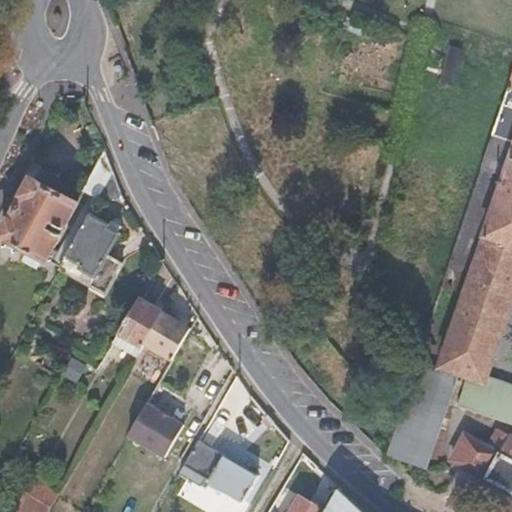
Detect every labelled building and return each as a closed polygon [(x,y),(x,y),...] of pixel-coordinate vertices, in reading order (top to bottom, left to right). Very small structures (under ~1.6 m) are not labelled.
[(511,85),(500,122),(445,288),(458,292),(511,141),(511,158),(441,368),(466,376),(469,375),(485,381),(511,305),(511,85)] [(59,243),(80,205),(34,180),(2,241),(60,273),(91,216),(102,197),(115,174),(107,153),(86,192),(91,195),(63,246),(59,243)] [(124,197),(115,174),(102,197),(111,201),(124,197)] [(110,256),(122,233),(120,232),(124,225),(114,220),(110,227),(91,216),(60,273),(76,282),(83,272),(96,279),(92,288),(108,296),(124,264),(110,256)] [(145,348),(165,313),(141,301),(121,335),(145,348)] [(192,409),(213,371),(218,362),(209,356),(185,342),(193,329),(178,321),(165,313),(145,348),(125,384),(134,389),(152,357),(170,367),(157,389),(192,409)] [(425,470),(445,410),(456,376),(421,365),(410,402),(391,457),(425,470)] [(511,428),(511,390),(485,381),(469,375),(456,409),(511,428)] [(164,465),(185,426),(148,405),(126,444),(164,465)] [(511,433),(500,428),(488,455),(463,443),(453,464),(490,483),(492,481),(504,487),(502,491),(511,496),(511,433)] [(247,502),(262,477),(201,441),(186,466),(247,502)] [(50,511),(62,493),(41,481),(32,498),(29,496),(19,511),(50,511)] [(365,511),(342,490),(329,511),(317,511),(299,498),(290,511),(365,511)]
